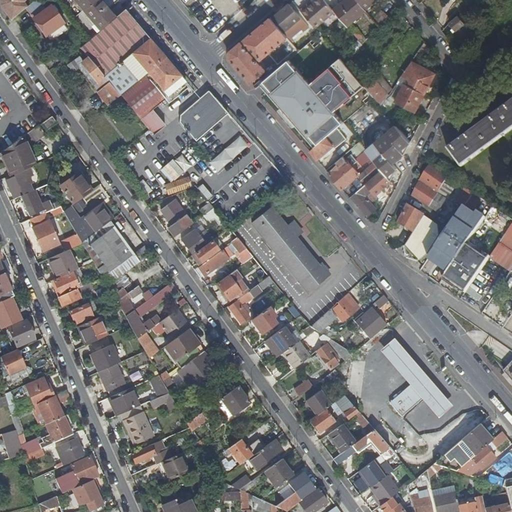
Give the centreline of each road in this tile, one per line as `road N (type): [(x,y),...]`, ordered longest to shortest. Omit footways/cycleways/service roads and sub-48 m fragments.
road 1 (residential): [(0,27),(355,511)]
road 2 (primary): [(204,58),(511,414)]
road 3 (residential): [(133,511),(0,210)]
road 4 (unknown): [(476,394),(427,435),(400,437),(370,407),(372,367)]
